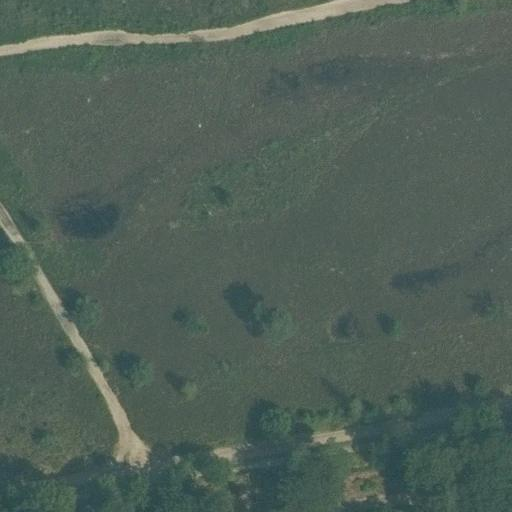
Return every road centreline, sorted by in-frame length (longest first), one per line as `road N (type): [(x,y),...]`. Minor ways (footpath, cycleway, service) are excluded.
road 1 (track): [(0,493),(511,405)]
road 2 (track): [(0,52),(107,36),(205,40),(296,11),(370,0)]
road 3 (track): [(0,216),(138,456),(164,482)]
road 4 (track): [(341,511),(483,491)]
